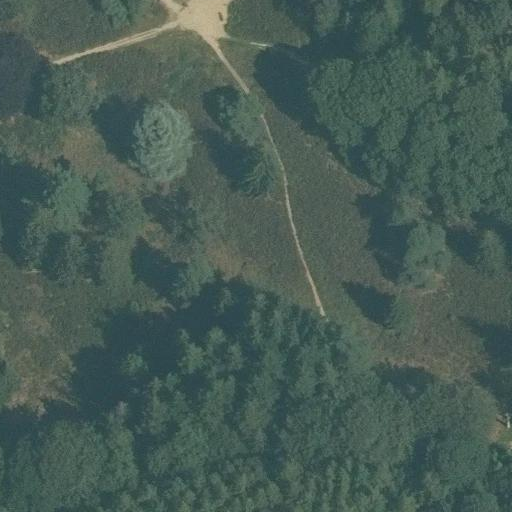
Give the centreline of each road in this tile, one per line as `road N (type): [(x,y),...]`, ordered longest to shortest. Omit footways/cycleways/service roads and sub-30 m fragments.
road 1 (track): [(0,98),(70,57),(162,29),(195,28),(301,57),(422,146),(511,173)]
road 2 (track): [(411,454),(323,323),(263,116),(195,28)]
road 3 (track): [(411,454),(0,506)]
